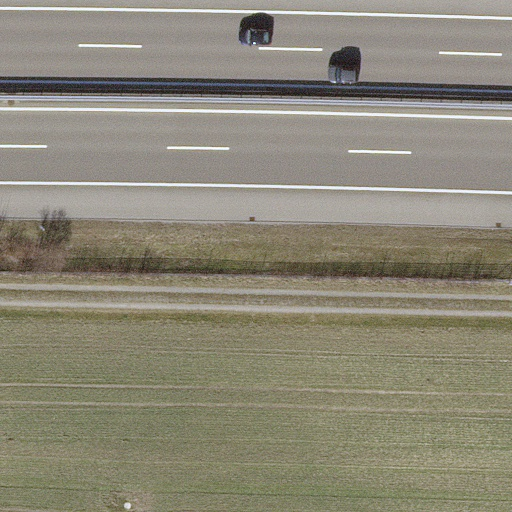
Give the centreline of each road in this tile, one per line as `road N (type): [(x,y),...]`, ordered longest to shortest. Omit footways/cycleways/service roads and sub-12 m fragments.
road 1 (track): [(511,316),(0,300)]
road 2 (motorway): [(0,147),(511,157)]
road 3 (motorway): [(511,56),(0,47)]
